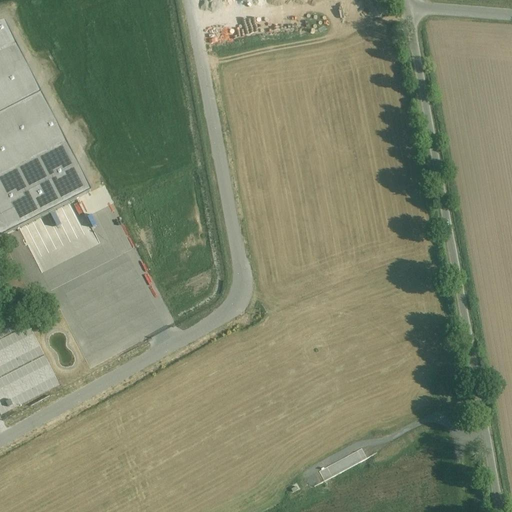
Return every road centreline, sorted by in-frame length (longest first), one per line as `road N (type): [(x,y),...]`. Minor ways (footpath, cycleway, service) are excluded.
road 1 (residential): [(0,438),(229,311),(241,296),(190,0)]
road 2 (unclassified): [(500,511),(406,8)]
